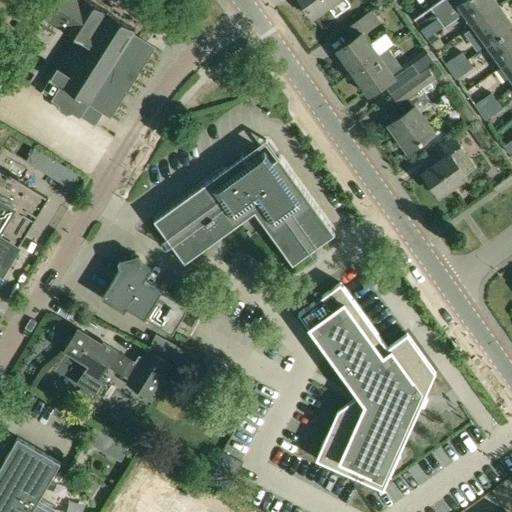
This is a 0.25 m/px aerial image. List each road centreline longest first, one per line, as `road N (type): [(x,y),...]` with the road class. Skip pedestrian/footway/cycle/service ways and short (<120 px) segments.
road 1 (residential): [(0,357),(170,83),(251,12)]
road 2 (secondary): [(450,289),(251,12)]
